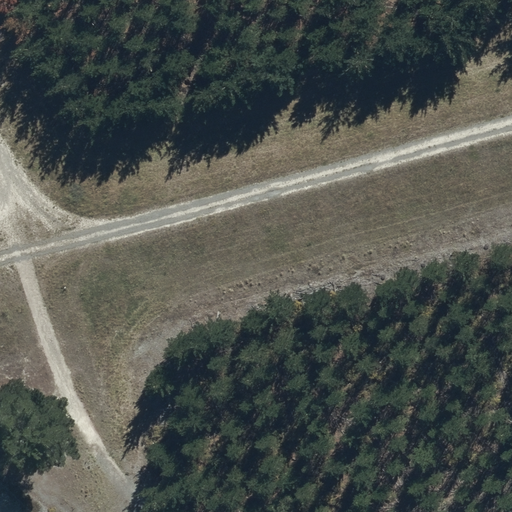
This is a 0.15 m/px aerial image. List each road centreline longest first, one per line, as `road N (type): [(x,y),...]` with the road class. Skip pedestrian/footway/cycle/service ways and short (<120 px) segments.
road 1 (track): [(0,257),(511,119)]
road 2 (track): [(0,219),(103,511)]
